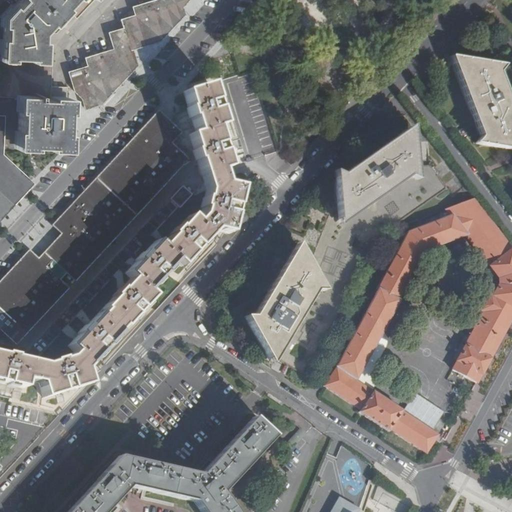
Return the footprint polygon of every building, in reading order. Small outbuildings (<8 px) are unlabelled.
[(18,0),(2,18),(2,31),(40,34),(55,34),(72,16),(76,19),(93,0),(18,0)] [(180,6),(186,0),(157,0),(138,6),(137,5),(133,6),(133,7),(133,8),(135,17),(121,20),(122,21),(119,22),(121,27),(123,26),(123,29),(109,33),(113,50),(92,57),(90,55),(85,57),(87,67),(69,73),(74,90),(82,101),(85,107),(100,103),(98,95),(112,91),(110,83),(124,78),(122,70),(135,66),(130,48),(159,40),(157,32),(171,28),(168,19),(183,15),(180,6)] [(2,38),(1,43),(39,45),(39,39),(40,34),(2,31),(2,38)] [(17,146),(64,148),(66,100),(66,88),(51,87),(52,56),(53,46),(39,45),(1,43),(0,70),(0,74),(0,97),(18,98),(17,146)] [(511,107),(497,67),(497,63),(457,57),(456,61),(452,63),(481,141),(481,145),(511,149),(511,107)] [(210,84),(183,92),(188,109),(187,109),(190,117),(191,117),(196,133),(189,135),(194,151),(193,151),(196,159),(202,177),(220,171),(220,170),(228,167),(215,127),(223,125),(210,84)] [(0,328),(8,336),(60,280),(178,152),(169,143),(179,132),(159,114),(118,159),(127,168),(108,188),(99,181),(57,225),(66,234),(40,261),(37,258),(6,291),(0,285),(0,328)] [(0,216),(31,182),(4,157),(2,155),(4,115),(0,115),(0,216)] [(416,171),(415,158),(412,133),(407,132),(406,130),(343,174),(340,176),(337,178),(334,177),(338,220),(344,221),(416,171)] [(187,161),(178,152),(60,280),(8,336),(6,337),(15,345),(19,341),(187,161)] [(118,159),(99,181),(108,188),(127,168),(118,159)] [(222,176),(220,171),(202,177),(203,181),(204,185),(223,179),(222,176)] [(224,184),(223,179),(204,185),(206,190),(204,198),(203,198),(201,207),(202,208),(200,216),(194,221),(188,216),(178,228),(177,227),(170,234),(171,235),(160,247),(155,242),(143,254),(142,253),(135,260),(137,261),(125,273),(131,279),(120,290),(118,289),(113,296),(114,297),(103,309),(102,307),(96,313),(97,315),(87,326),(86,325),(79,333),(80,333),(68,346),(74,351),(69,357),(61,359),(60,358),(52,361),(52,362),(43,364),(36,363),(20,359),(13,357),(13,356),(0,353),(0,383),(23,388),(24,380),(38,383),(42,398),(74,388),(88,384),(84,369),(117,333),(116,331),(121,327),(122,328),(152,297),(146,291),(174,261),(180,266),(213,230),(228,234),(239,187),(224,184)] [(188,216),(170,199),(140,231),(32,347),(20,359),(36,363),(59,337),(68,346),(80,333),(79,333),(86,325),(87,326),(97,315),(96,313),(102,307),(94,300),(104,289),(113,296),(118,289),(120,290),(131,279),(125,273),(137,261),(135,260),(142,253),(143,254),(155,242),(151,238),(162,227),(170,234),(177,227),(178,228),(188,216)] [(511,250),(473,199),(447,209),(450,216),(407,231),(376,289),(378,290),(345,354),(324,384),(360,408),(359,410),(389,431),(391,429),(426,453),(433,443),(439,434),(359,380),(356,377),(370,351),(399,299),(397,298),(425,250),(465,235),(498,276),(498,283),(492,294),(490,292),(486,294),(479,305),(481,310),(484,312),(479,320),(476,319),(472,324),(475,326),(451,368),(476,382),(511,317),(511,250)] [(271,357),(274,359),(319,284),(300,249),(298,251),(296,251),(294,249),(248,324),(267,358),(271,357)] [(32,253),(0,285),(6,291),(37,258),(32,253)] [(374,354),(370,351),(356,377),(359,380),(374,354)] [(200,475),(168,467),(148,491),(193,501),(200,511),(234,511),(221,492),(274,437),(253,418),(200,475)] [(168,467),(119,456),(91,486),(111,505),(129,487),(148,491),(168,467)] [(104,511),(111,505),(91,486),(67,511),(104,511)]
